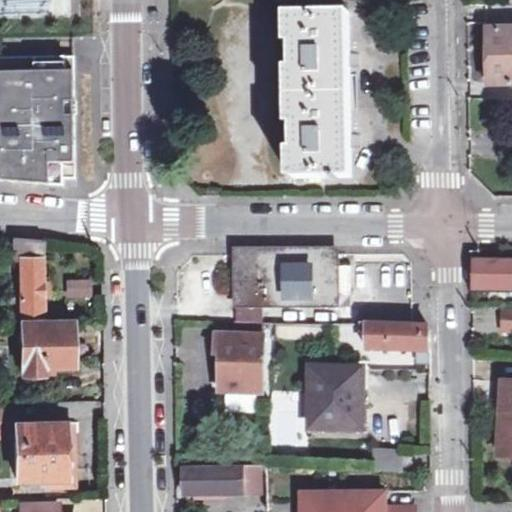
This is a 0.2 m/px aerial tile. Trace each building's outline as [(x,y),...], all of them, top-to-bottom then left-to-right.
[(285,13),(285,41),(292,41),(292,68),(285,68),(286,124),(292,124),(292,150),(286,150),(286,176),(351,177),(350,132),(350,56),(349,12),(285,13)] [(511,26),(485,26),(485,83),(511,82),(511,26)] [(74,56),(0,58),(0,180),(53,184),(64,185),(64,178),(76,178),(74,56)] [(0,320),(19,320),(41,319),(41,240),(12,237),(12,259),(19,258),(20,297),(0,297),(0,320)] [(334,304),(333,254),(309,254),(233,253),(233,302),(334,304)] [(65,299),(93,299),(93,279),(65,279),(65,299)] [(500,284),(475,284),(474,307),(499,308),(500,284)] [(311,312),(312,327),(346,324),(344,309),(311,312)] [(511,311),(503,311),(502,331),(511,331),(511,311)] [(41,319),(19,320),(18,335),(12,335),(13,341),(19,341),(19,373),(72,372),(72,319),(41,319)] [(429,349),(428,324),(427,323),(420,324),(360,322),(361,330),(366,331),(367,348),(429,349)] [(274,339),(309,336),(308,324),(273,327),(274,339)] [(223,354),(222,390),(262,391),(264,334),(216,333),(216,354),(223,354)] [(361,425),(361,367),(311,367),(309,424),(361,425)] [(506,410),(505,427),(500,427),(498,456),(511,456),(511,381),(503,381),(501,409),(506,410)] [(14,440),(15,477),(65,476),(63,420),(18,420),(18,439),(14,440)] [(372,469),(402,471),(404,448),(374,446),(372,469)] [(255,492),(255,466),(184,468),(184,493),(255,492)] [(267,466),(255,466),(255,492),(269,492),(267,466)] [(390,507),(390,494),(300,495),(300,511),(418,511),(419,507),(390,507)] [(57,511),(57,502),(20,503),(20,511),(57,511)]
